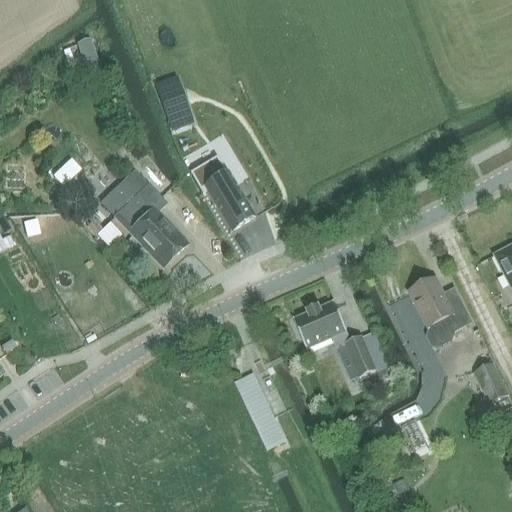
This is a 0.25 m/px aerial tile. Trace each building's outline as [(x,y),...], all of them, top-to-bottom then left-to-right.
[(92,41),(78,45),(89,81),(103,76),(92,41)] [(168,124),(191,116),(177,79),(155,87),(168,124)] [(225,177),(216,161),(190,177),(201,196),(205,193),(230,235),(254,220),(227,176),(225,177)] [(133,173),(101,205),(113,219),(114,219),(165,272),(189,249),(158,217),(167,208),(133,173)] [(77,220),(94,238),(104,231),(86,212),(77,220)] [(37,222),(24,225),(27,239),(41,236),(37,222)] [(511,249),(502,255),(495,258),(511,290),(511,291),(511,249)] [(452,344),(455,335),(473,325),(459,299),(447,305),(435,282),(410,295),(429,332),(426,339),(431,349),(438,351),(452,344)] [(306,316),(293,322),(306,353),(332,342),(337,352),(345,349),(359,381),(375,374),(381,387),(393,382),(380,352),(370,357),(362,338),(350,343),(333,304),(320,310),(319,308),(305,314),(306,316)] [(474,376),(490,408),(509,398),(494,366),(474,376)] [(253,378),(235,386),(267,454),(285,445),(253,378)] [(391,488),(395,498),(407,492),(402,482),(391,488)]
